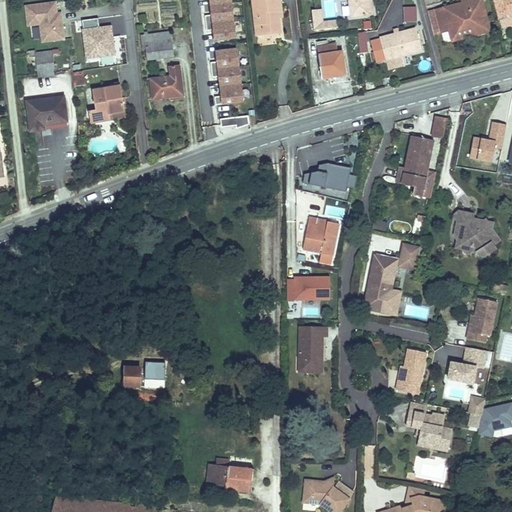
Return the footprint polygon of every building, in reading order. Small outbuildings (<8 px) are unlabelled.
[(231,0),(210,0),(215,40),(235,38),(231,0)] [(258,0),(259,9),(253,9),(254,23),(261,23),(261,33),(279,31),(278,16),(275,16),(274,9),(280,8),(279,0),(258,0)] [(347,0),(350,18),(368,16),(366,0),(347,0)] [(466,0),(459,2),(436,8),(442,30),(452,27),(456,40),(492,29),(483,0),(466,0)] [(508,10),(505,0),(497,0),(501,11),(508,10)] [(56,1),(25,5),(27,26),(41,24),(43,41),(64,38),(61,12),(57,12),(56,1)] [(321,9),(312,10),(314,29),(329,28),(328,21),(323,22),(321,9)] [(98,18),(82,20),(87,58),(115,54),(111,25),(99,26),(98,18)] [(415,27),(382,37),(388,59),(422,49),(415,27)] [(169,31),(145,34),(148,57),(172,54),(169,31)] [(237,48),(216,51),(223,105),(244,102),(237,48)] [(37,51),(38,64),(57,63),(55,50),(37,51)] [(341,51),(318,54),(320,75),(329,74),(329,77),(338,77),(338,75),(343,75),(341,51)] [(57,63),(38,64),(39,77),(58,75),(57,63)] [(169,75),(151,76),(153,95),(182,93),(180,63),(169,63),(169,75)] [(72,74),(75,87),(85,84),(81,71),(72,74)] [(99,110),(92,112),(94,120),(127,113),(122,84),(95,90),(99,110)] [(66,97),(30,102),(33,131),(70,127),(66,97)] [(248,116),(221,119),(221,127),(237,125),(236,128),(249,124),(248,116)] [(444,139),(446,118),(434,117),(432,138),(444,139)] [(503,142),(506,125),(491,122),(487,139),(503,142)] [(33,150),(43,150),(43,134),(33,134),(33,150)] [(411,136),(403,166),(420,170),(420,166),(428,168),(434,142),(411,136)] [(493,163),(495,141),(472,139),(469,160),(493,163)] [(320,164),(321,166),(311,168),(311,170),(305,172),(303,183),(347,193),(348,187),(354,189),(356,174),(351,173),(352,167),(331,162),(320,164)] [(420,170),(403,166),(403,168),(398,166),(394,183),(412,188),(411,195),(420,198),(428,168),(420,166),(420,170)] [(475,207),(463,205),(457,208),(455,218),(460,220),(458,233),(467,248),(474,249),(477,246),(489,249),(500,242),(497,238),(503,235),(491,217),(489,219),(484,223),(472,221),(473,216),(475,207)] [(298,245),(323,252),(326,244),(332,245),(337,222),(326,219),(325,225),(314,222),(315,215),(306,213),(298,245)] [(397,264),(414,268),(419,246),(402,242),(397,264)] [(326,244),(323,252),(330,253),(332,245),(326,244)] [(394,262),(374,258),(364,308),(384,312),(389,288),(392,272),(394,262)] [(287,298),(329,297),(329,278),(295,278),(287,278),(287,298)] [(466,332),(464,340),(483,343),(484,335),(487,336),(493,301),(474,298),(472,317),(469,332),(466,332)] [(319,328),(301,328),(302,367),(323,367),(323,356),(324,356),(324,337),(319,337),(319,328)] [(449,358),(446,375),(470,380),(474,364),(481,366),(485,348),(465,344),(461,361),(449,358)] [(401,379),(399,387),(417,391),(419,384),(422,384),(429,350),(411,346),(407,364),(404,380),(401,379)] [(142,364),(124,363),(122,385),(141,386),(142,364)] [(472,411),(481,413),(484,396),(471,394),(468,410),(472,411)] [(412,400),(410,408),(425,411),(426,403),(412,400)] [(511,402),(485,408),(478,434),(493,437),(495,429),(511,425),(511,422),(511,418),(511,402)] [(425,411),(410,408),(407,423),(418,425),(421,426),(420,432),(420,434),(418,443),(432,446),(433,440),(440,441),(441,438),(449,440),(452,426),(443,425),(445,413),(432,411),(432,413),(425,411)] [(481,413),(472,411),(470,424),(478,426),(481,413)] [(448,449),(449,440),(441,438),(440,441),(433,440),(432,446),(448,449)] [(269,459),(208,456),(207,482),(268,485),(269,459)] [(305,487),(305,498),(313,498),(313,503),(321,503),(321,505),(332,511),(341,511),(349,500),(334,490),(334,483),(326,483),(313,483),(313,487),(305,487)] [(424,495),(425,487),(410,484),(405,506),(413,504),(412,501),(412,500),(412,499),(412,498),(412,497),(413,496),(414,495),(415,495),(416,495),(417,495),(419,495),(424,496),(424,495)] [(157,511),(161,499),(57,488),(51,511),(157,511)] [(419,495),(417,495),(416,495),(415,495),(414,495),(413,496),(412,497),(412,498),(412,499),(412,500),(412,501),(413,504),(405,506),(403,507),(402,504),(376,511),(439,511),(440,510),(446,506),(442,499),(424,495),(424,496),(419,495)]
